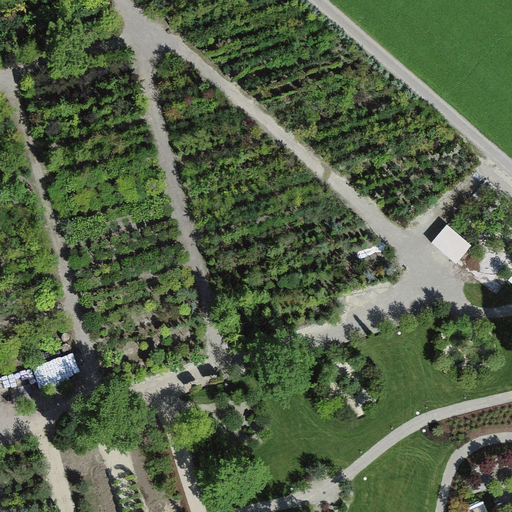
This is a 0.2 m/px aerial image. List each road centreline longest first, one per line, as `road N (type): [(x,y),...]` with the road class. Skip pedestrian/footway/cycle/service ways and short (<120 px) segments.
road 1 (unknown): [(99,395),(447,280)]
road 2 (track): [(511,148),(333,0)]
